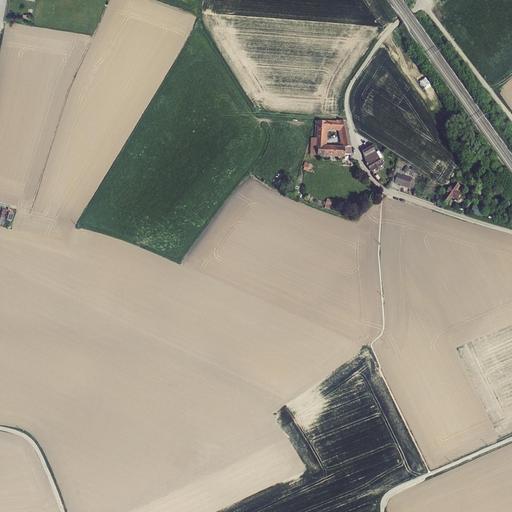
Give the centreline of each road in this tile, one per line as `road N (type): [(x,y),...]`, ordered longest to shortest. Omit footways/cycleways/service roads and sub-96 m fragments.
road 1 (unclassified): [(422,3),(388,31),(346,94),(352,143),(384,190),(511,233)]
road 2 (residential): [(383,511),(392,493),(511,439)]
road 3 (unclassified): [(422,3),(511,118)]
